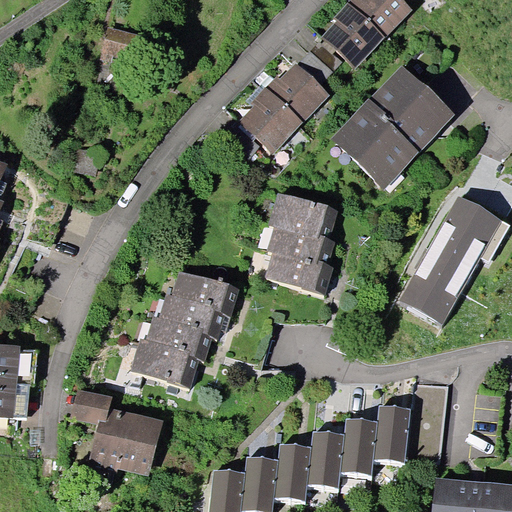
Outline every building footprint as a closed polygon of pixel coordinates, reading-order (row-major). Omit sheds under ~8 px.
[(407,0),(355,0),(320,38),(353,68),(412,4),(407,0)] [(320,42),(298,63),(319,84),(341,63),(320,42)] [(294,65),(236,123),(269,155),(327,98),(294,65)] [(406,68),(333,141),(384,192),(456,119),(406,68)] [(0,211),(15,169),(0,164),(0,211)] [(339,213),(278,196),(269,228),(275,229),(269,253),(275,255),(268,281),(328,297),(335,270),(329,268),(336,244),(331,242),(339,213)] [(141,341),(131,374),(190,392),(200,363),(205,365),(213,340),(217,342),(226,315),(233,317),(240,292),(181,274),(173,299),(168,297),(161,320),(155,319),(148,343),(141,341)] [(20,348),(0,346),(0,418),(16,420),(20,348)] [(112,401),(77,393),(71,417),(100,424),(90,464),(150,479),(164,424),(110,411),(112,401)] [(376,464),(411,467),(415,417),(380,415),(379,426),(376,464)] [(346,477),(375,479),(376,464),(379,426),(351,424),(349,441),(346,477)] [(311,490),(345,493),(346,477),(349,441),(315,438),(314,455),(311,490)] [(278,504),(310,506),(311,490),(314,455),(283,453),(281,467),(278,504)] [(246,511),(277,511),(278,504),(281,467),(251,465),(249,480),(246,511)] [(246,511),(249,480),(215,477),(212,511),(246,511)] [(511,511),(511,495),(437,487),(434,511),(511,511)]
